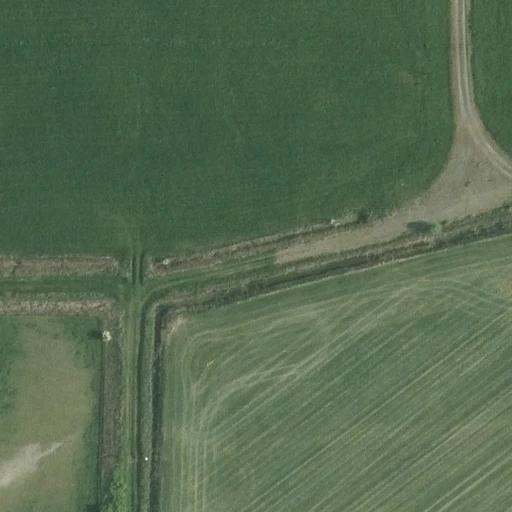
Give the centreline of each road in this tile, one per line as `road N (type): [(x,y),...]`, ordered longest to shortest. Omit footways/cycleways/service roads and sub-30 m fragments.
road 1 (track): [(484,154),(458,196),(341,240),(133,285),(128,511)]
road 2 (track): [(511,171),(484,154),(463,83),(460,0)]
road 3 (track): [(133,285),(0,284)]
